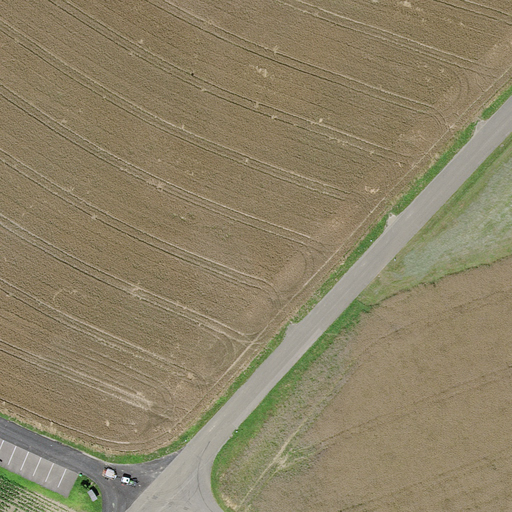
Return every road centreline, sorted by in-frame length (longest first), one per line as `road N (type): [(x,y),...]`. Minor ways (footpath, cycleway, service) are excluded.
road 1 (tertiary): [(511,109),(140,511)]
road 2 (track): [(0,425),(207,511)]
